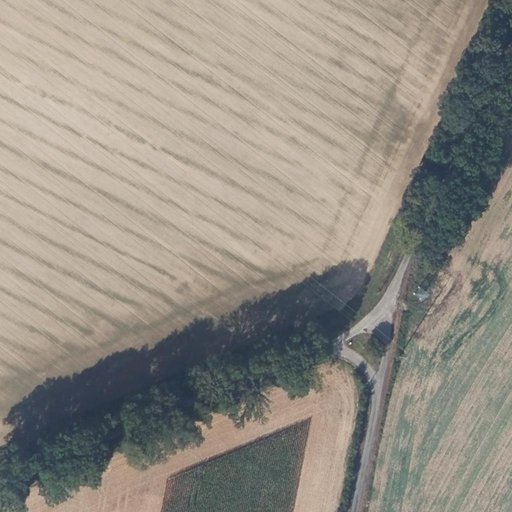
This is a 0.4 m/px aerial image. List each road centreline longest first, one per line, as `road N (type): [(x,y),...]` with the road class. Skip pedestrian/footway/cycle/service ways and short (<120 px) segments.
road 1 (unclassified): [(0,481),(323,349)]
road 2 (unclassified): [(401,269),(511,18)]
road 3 (unclassified): [(376,399),(401,269)]
